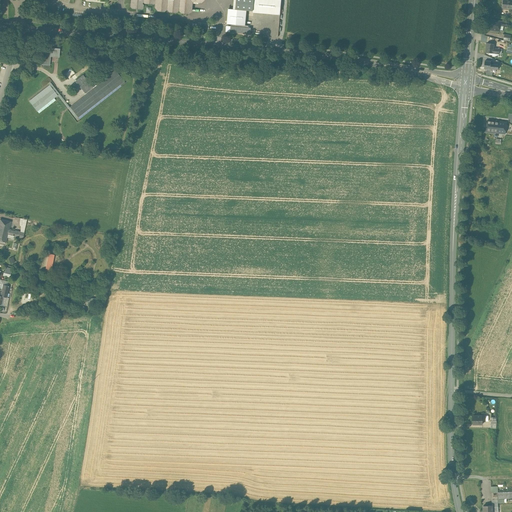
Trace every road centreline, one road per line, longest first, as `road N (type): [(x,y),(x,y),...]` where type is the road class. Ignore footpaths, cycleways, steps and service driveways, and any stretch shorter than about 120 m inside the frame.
road 1 (tertiary): [(17,26),(219,45),(466,82)]
road 2 (secondary): [(459,511),(450,390),(466,82)]
road 3 (track): [(9,316),(23,242),(32,236),(75,237),(91,248),(91,295),(42,294),(13,309)]
